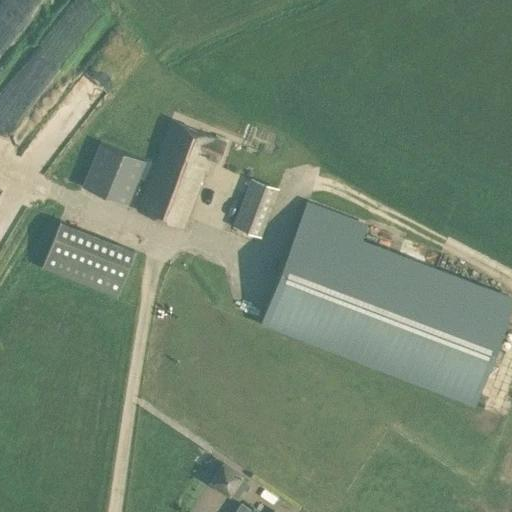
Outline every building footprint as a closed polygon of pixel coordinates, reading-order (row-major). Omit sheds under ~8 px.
[(172,121),(137,208),(182,226),(204,167),(207,168),(211,157),(218,159),(225,141),(172,121)] [(145,159),(101,141),(82,185),(127,204),(145,159)] [(233,225),(260,235),(278,188),(251,178),(233,225)] [(475,400),(511,302),(361,245),(368,227),(306,204),(263,319),(475,400)] [(59,220),(41,266),(117,295),(135,250),(59,220)] [(215,458),(203,475),(211,480),(210,480),(229,493),(229,492),(236,497),(248,480),(240,475),(241,474),(223,462),(222,463),(215,458)]
